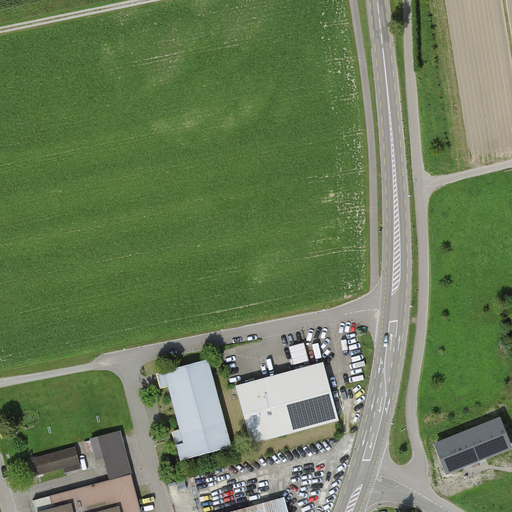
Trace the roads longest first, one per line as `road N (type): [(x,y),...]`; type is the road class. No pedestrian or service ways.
road 1 (track): [(407,0),(423,264),(411,402),(422,474),(415,493)]
road 2 (track): [(354,0),(371,124),(376,310)]
road 3 (primary): [(396,306),(396,197),(377,0)]
road 4 (residential): [(396,306),(127,361)]
road 5 (primary): [(364,472),(396,306)]
road 6 (residential): [(166,511),(127,361)]
road 7 (track): [(0,31),(150,0)]
road 8 (track): [(127,361),(0,385)]
